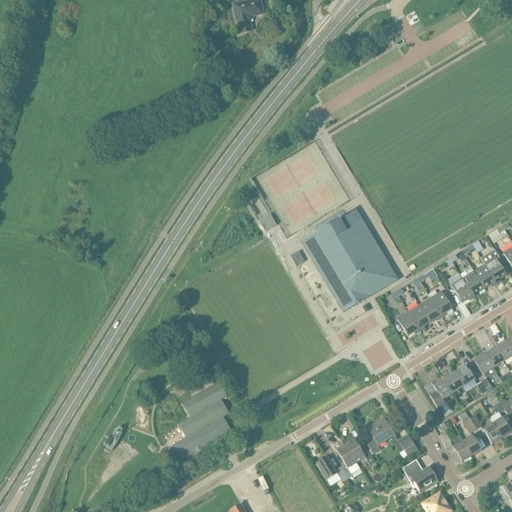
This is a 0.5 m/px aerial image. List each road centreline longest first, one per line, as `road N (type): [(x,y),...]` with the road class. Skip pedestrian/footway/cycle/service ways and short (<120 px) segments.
road 1 (primary): [(362,0),(220,171),(54,433)]
road 2 (unclassified): [(164,511),(287,439)]
road 3 (residential): [(391,378),(511,303)]
road 4 (residential): [(461,493),(391,378)]
road 5 (residential): [(287,439),(391,378)]
